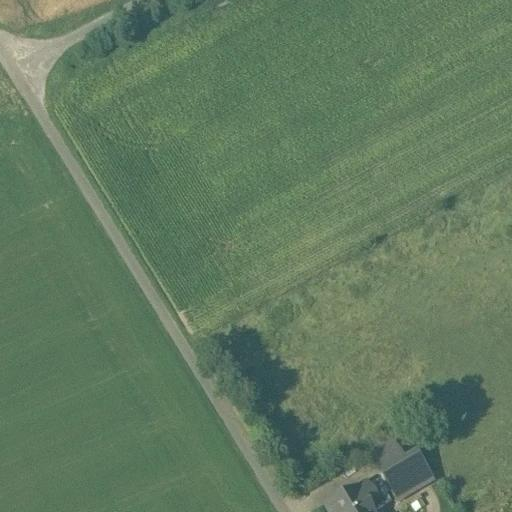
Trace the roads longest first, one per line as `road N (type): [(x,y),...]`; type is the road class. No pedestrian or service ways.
road 1 (unclassified): [(283,511),(12,71)]
road 2 (unclassified): [(12,71),(141,0)]
